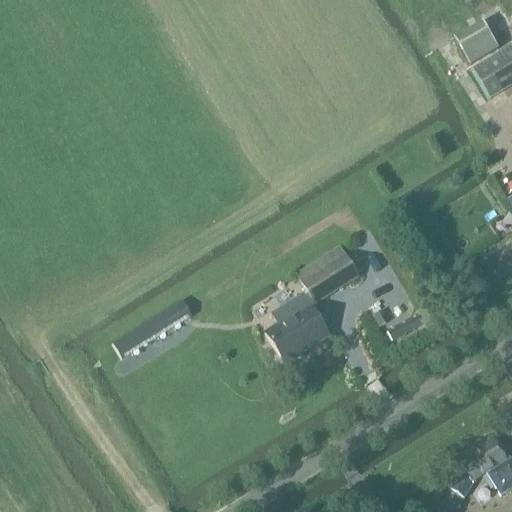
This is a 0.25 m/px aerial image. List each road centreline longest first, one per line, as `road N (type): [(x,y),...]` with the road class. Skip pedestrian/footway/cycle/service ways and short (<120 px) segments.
road 1 (tertiary): [(231,511),(511,338)]
road 2 (track): [(33,328),(90,430),(154,511)]
